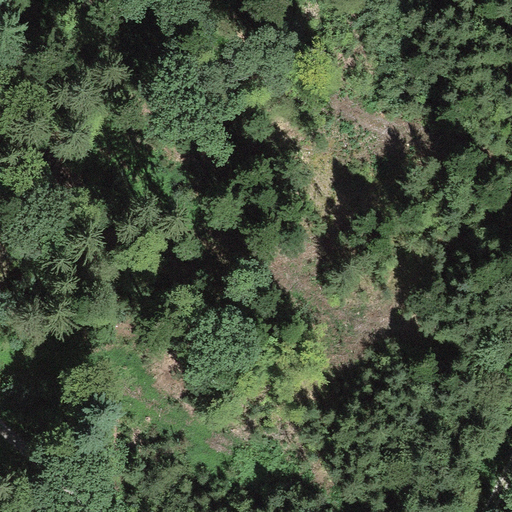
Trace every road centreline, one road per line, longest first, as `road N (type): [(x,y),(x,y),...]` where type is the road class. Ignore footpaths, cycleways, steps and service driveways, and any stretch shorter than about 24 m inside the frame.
road 1 (track): [(96,511),(0,426)]
road 2 (track): [(0,96),(82,0)]
